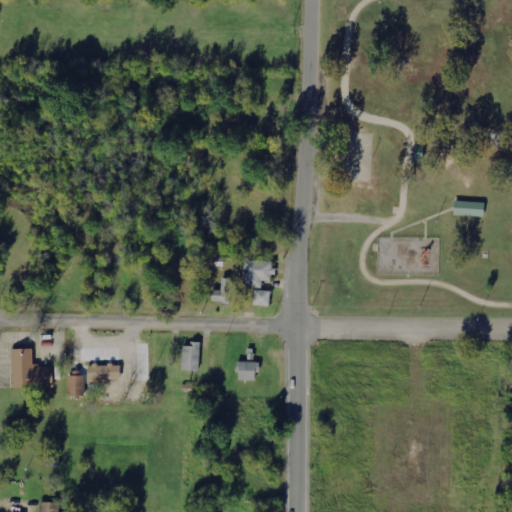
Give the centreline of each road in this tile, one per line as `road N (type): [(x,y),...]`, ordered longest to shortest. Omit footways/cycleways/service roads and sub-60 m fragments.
road 1 (residential): [(511,326),(0,307)]
road 2 (tertiary): [(294,511),(310,0)]
